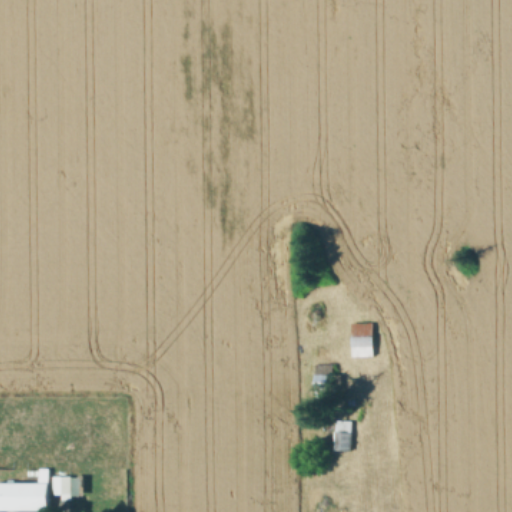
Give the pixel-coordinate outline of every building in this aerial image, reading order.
[(375,355),(354,355),(353,322),(374,322),(375,355)] [(343,374),(343,388),(332,388),(332,396),(317,396),(317,364),(334,364),(334,374),(343,374)] [(353,420),(352,450),(336,450),(338,419),(353,420)] [(72,474),(72,493),(54,493),(54,474),(72,474)] [(16,481),(16,482),(51,482),(51,509),(0,509),(0,482),(10,482),(10,479),(16,479),(16,481)]
